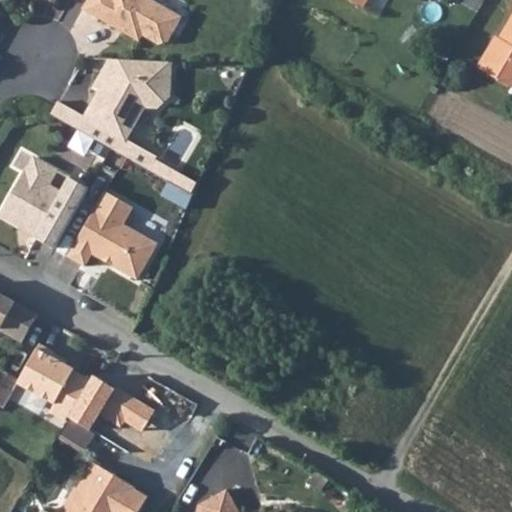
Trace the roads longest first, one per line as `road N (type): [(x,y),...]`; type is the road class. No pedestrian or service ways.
road 1 (residential): [(0,270),(414,511)]
road 2 (track): [(379,489),(511,269)]
